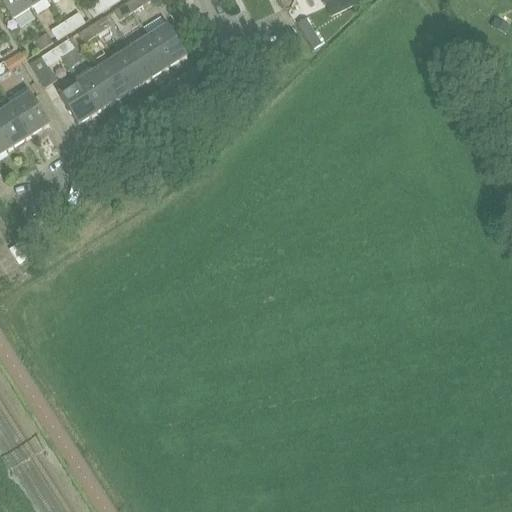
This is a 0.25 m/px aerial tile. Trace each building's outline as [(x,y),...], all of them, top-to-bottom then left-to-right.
[(31,9),(24,0),(0,0),(0,1),(12,21),(31,9)] [(24,0),(31,9),(45,0),(24,0)] [(107,10),(101,0),(88,9),(94,19),(107,10)] [(120,0),(101,0),(107,10),(121,1),(120,0)] [(134,0),(127,4),(133,14),(151,2),(148,0),(134,0)] [(355,7),(351,0),(336,0),(325,5),(332,18),(355,7)] [(120,23),(133,14),(127,4),(114,13),(120,23)] [(65,23),(72,33),(86,24),(79,15),(65,23)] [(92,27),(98,37),(112,28),(106,18),(92,27)] [(320,48),(304,22),(297,26),(300,31),(313,53),(320,48)] [(51,32),(57,42),(72,33),(65,23),(51,32)] [(98,37),(92,27),(78,36),(84,45),(98,37)] [(150,39),(169,69),(188,57),(169,27),(150,39)] [(53,45),(47,35),(34,44),(40,53),(53,45)] [(169,69),(150,39),(132,51),(151,80),(169,69)] [(56,50),(62,60),(75,51),(70,41),(56,50)] [(62,60),(56,50),(42,59),(49,68),(62,60)] [(114,62),(133,92),(151,80),(132,51),(114,62)] [(30,66),(45,89),(57,82),(42,58),(30,66)] [(96,74),(115,103),(133,92),(114,62),(96,74)] [(0,66),(0,79),(10,73),(5,64),(0,66)] [(78,85),(97,115),(115,103),(96,74),(78,85)] [(97,115),(78,85),(60,97),(78,127),(97,115)] [(31,137),(50,125),(26,89),(9,100),(14,107),(12,108),(31,137)] [(0,115),(0,129),(13,149),(31,137),(12,108),(0,115)] [(0,157),(13,149),(0,129),(0,157)]
